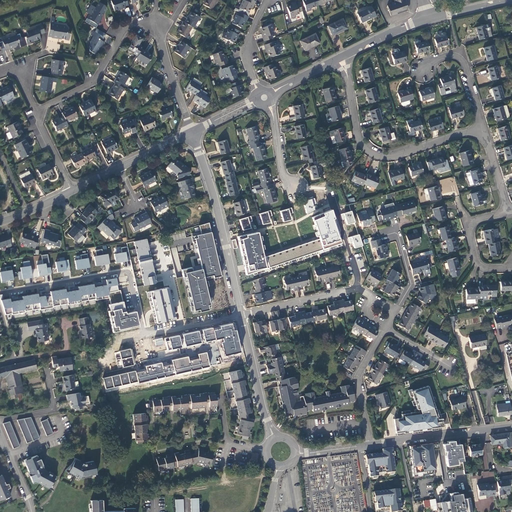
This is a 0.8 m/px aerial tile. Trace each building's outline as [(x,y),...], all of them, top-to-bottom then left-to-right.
[(125,7),(128,5),(126,0),(113,0),(111,1),(114,11),(118,9),(120,8),(121,9),(125,8),(125,7)] [(217,0),(205,0),(203,4),(212,10),(217,0)] [(253,0),(245,0),(245,1),(243,0),(242,0),(239,8),(235,6),(234,10),(240,13),(248,16),(249,14),(248,12),(250,8),(251,9),(255,1),(254,1),(253,0)] [(318,5),(316,0),(303,0),(306,11),(311,10),(311,8),(318,5)] [(403,0),(393,0),(394,3),(386,6),(390,17),(403,12),(403,11),(405,8),(403,0)] [(91,21),(98,25),(100,21),(99,21),(106,9),(105,6),(98,2),(95,8),(91,5),(86,12),(89,14),(85,21),(89,24),(91,21)] [(302,11),(299,3),(296,4),(292,6),(287,7),(291,18),(296,17),(295,14),(299,13),(299,12),(302,11)] [(372,7),(358,14),(362,23),(376,16),(372,7)] [(184,23),(192,27),(193,28),(200,17),(191,12),(184,23)] [(246,20),(248,16),(240,13),(238,17),(236,15),(232,23),(240,27),(243,23),(244,19),(246,20)] [(343,20),(329,27),(333,36),(347,28),(343,20)] [(184,23),(183,22),(176,32),(186,38),(192,27),(184,23)] [(54,24),(50,23),(48,36),(69,40),(70,35),(68,31),(68,28),(66,26),(54,24)] [(24,37),(27,44),(33,42),(32,41),(40,38),(39,34),(45,32),(42,24),(36,26),(36,28),(27,31),(28,35),(24,37)] [(488,24),(475,28),(479,40),(487,37),(486,32),(490,30),(488,24)] [(263,38),(264,41),(272,38),(271,35),(273,34),(270,25),(261,29),(263,33),(264,37),(263,38)] [(236,34),(238,31),(230,27),(229,30),(228,30),(226,34),(224,33),(222,37),(232,42),(234,38),(236,34)] [(89,50),(95,54),(97,50),(98,50),(101,45),(102,46),(104,42),(101,41),(104,37),(98,34),(95,32),(93,31),(91,34),(94,36),(91,41),(91,43),(89,46),(91,47),(89,50)] [(445,34),(445,35),(444,32),(442,31),(433,34),(434,38),(433,38),(436,47),(448,43),(445,34)] [(1,38),(6,51),(9,49),(9,50),(13,48),(13,47),(20,44),(20,47),(27,44),(24,37),(21,38),(19,34),(5,39),(5,36),(1,38)] [(141,50),(142,48),(140,47),(142,45),(139,44),(142,39),(136,35),(133,41),(128,49),(134,52),(133,53),(137,56),(141,50)] [(316,45),(312,36),(298,43),(302,52),(316,45)] [(418,40),(413,41),(417,53),(428,50),(426,41),(419,43),(418,40)] [(190,47),(181,42),(174,52),(183,58),(190,47)] [(264,45),(266,49),(267,48),(268,52),(270,57),(279,54),(279,53),(281,52),(282,50),(280,46),(278,45),(276,46),(276,44),(275,42),(272,43),(264,45)] [(492,46),(482,49),(486,62),(496,59),(492,46)] [(137,56),(136,58),(147,64),(152,56),(141,50),(137,56)] [(392,54),(391,54),(394,64),(406,61),(403,51),(399,52),(392,54)] [(219,66),(227,63),(226,59),(224,60),(223,56),(222,52),(212,55),(215,63),(218,62),(219,66)] [(63,62),(53,60),(52,65),(51,65),(50,67),(48,67),(48,68),(52,69),(52,73),(62,75),(63,70),(62,70),(63,62)] [(263,67),(265,71),(266,70),(267,74),(269,79),(280,75),(279,71),(276,71),(275,67),(272,68),(271,65),(263,67)] [(229,81),(236,78),(235,74),(234,71),(232,66),(221,69),(223,74),(225,74),(226,77),(228,77),(229,81)] [(369,67),(361,70),(364,82),(373,79),(369,67)] [(496,67),(487,69),(490,81),(499,79),(496,67)] [(120,71),(113,82),(115,83),(122,88),(129,76),(120,71)] [(441,83),(437,85),(440,95),(456,91),(454,86),(452,75),(440,78),(441,83)] [(56,82),(57,78),(51,77),(43,76),(41,84),(42,84),(41,91),(51,93),(53,82),(56,82)] [(157,93),(162,84),(152,78),(147,87),(157,93)] [(196,95),(198,91),(199,89),(201,86),(191,80),(185,89),(196,95)] [(242,94),(240,89),(239,85),(238,82),(230,84),(231,88),(230,88),(231,92),(230,93),(231,97),(242,94)] [(122,88),(115,83),(111,90),(111,89),(108,94),(117,99),(124,88),(122,88)] [(12,85),(0,90),(0,100),(1,102),(5,100),(17,95),(12,85)] [(500,86),(491,89),(495,101),(504,98),(500,86)] [(331,87),(322,89),(325,101),(334,98),(331,87)] [(374,87),(364,90),(368,103),(377,100),(374,87)] [(433,97),(431,87),(418,91),(421,101),(433,97)] [(409,88),(397,92),(400,102),(401,105),(402,106),(408,104),(408,102),(407,100),(412,98),(409,88)] [(196,95),(193,100),(200,104),(200,105),(205,108),(210,99),(198,91),(196,95)] [(79,106),(84,116),(95,110),(90,99),(85,102),(85,103),(83,104),(79,106)] [(290,119),(295,118),(304,117),(302,104),(293,106),(294,114),(289,115),(290,119)] [(506,105),(492,109),(496,121),(509,117),(506,105)] [(337,106),(327,109),(331,122),(341,119),(337,106)] [(460,106),(448,109),(450,118),(463,115),(460,106)] [(172,116),(169,107),(158,111),(162,122),(166,120),(165,119),(172,116)] [(73,108),(62,113),(63,116),(66,122),(77,117),(73,108)] [(378,109),(369,111),(373,123),(381,120),(378,109)] [(56,131),(68,125),(66,122),(63,116),(52,122),(56,131)] [(147,129),(151,128),(156,126),(152,117),(144,120),(144,119),(140,120),(144,131),(148,130),(147,129)] [(135,127),(138,126),(135,119),(132,120),(131,118),(123,121),(122,123),(122,124),(121,124),(121,126),(124,135),(131,132),(132,134),(136,132),(135,127)] [(411,119),(406,121),(409,132),(407,133),(408,135),(409,136),(418,133),(417,130),(421,129),(418,120),(412,122),(411,119)] [(439,119),(427,123),(430,131),(441,127),(439,119)] [(7,125),(13,137),(22,132),(17,121),(7,125)] [(303,125),(295,127),(297,139),(306,137),(303,125)] [(247,141),(248,144),(249,144),(258,142),(257,138),(258,138),(255,126),(246,128),(249,141),(247,141)] [(506,126),(498,129),(501,141),(510,138),(506,126)] [(387,127),(378,129),(382,141),(390,139),(391,140),(395,139),(393,133),(389,134),(387,127)] [(341,128),(329,132),(333,144),(345,140),(341,128)] [(117,147),(113,138),(102,144),(107,153),(111,151),(110,151),(117,147)] [(15,144),(21,158),(32,153),(25,139),(15,144)] [(225,140),(217,142),(217,143),(215,144),(217,151),(219,150),(220,154),(228,152),(225,140)] [(260,145),(259,142),(258,142),(249,144),(250,148),(253,147),(256,160),(266,158),(262,145),(260,145)] [(308,159),(309,163),(313,162),(317,161),(316,157),(313,158),(310,145),(300,147),(303,160),(308,159)] [(511,145),(503,148),(507,160),(511,158),(511,145)] [(81,152),(81,153),(85,161),(96,156),(91,147),(81,152)] [(346,161),(348,165),(349,164),(352,161),(348,148),(339,150),(342,162),(346,161)] [(462,167),(471,164),(468,151),(458,154),(462,167)] [(75,167),(85,162),(85,161),(81,153),(71,158),(75,167)] [(441,157),(429,160),(432,170),(444,166),(441,157)] [(317,161),(313,162),(314,166),(310,167),(313,178),(322,176),(320,165),(322,164),(322,166),(327,165),(326,159),(317,161)] [(186,169),(178,162),(176,160),(173,163),(171,161),(167,166),(172,171),(177,176),(177,177),(178,178),(190,174),(188,168),(186,169)] [(180,160),(178,162),(186,169),(188,168),(180,160)] [(224,174),(225,179),(234,176),(232,172),(228,160),(219,162),(223,174),(224,174)] [(420,163),(408,167),(411,176),(423,172),(420,163)] [(47,176),(49,175),(53,173),(49,164),(38,169),(42,179),(47,177),(47,176)] [(260,187),(270,184),(269,181),(270,180),(269,177),(270,176),(269,173),(268,174),(267,169),(258,171),(261,183),(259,183),(260,187)] [(391,171),(387,173),(391,185),(396,184),(395,180),(403,178),(400,169),(394,170),(394,169),(391,170),(391,171)] [(481,182),(477,170),(465,174),(468,186),(481,182)] [(19,176),(25,187),(35,183),(31,174),(29,171),(19,176)] [(150,171),(145,173),(146,174),(143,175),(139,178),(143,186),(155,181),(150,171)] [(350,180),(362,185),(363,183),(366,176),(355,171),(350,180)] [(379,179),(367,173),(366,176),(363,183),(375,188),(379,179)] [(234,176),(225,179),(226,184),(229,196),(238,193),(234,182),(235,181),(234,176)] [(191,183),(190,179),(178,182),(180,187),(182,187),(185,199),(195,196),(193,187),(194,187),(193,182),(191,183)] [(272,188),(271,184),(270,184),(260,187),(261,191),(263,190),(267,204),(277,201),(273,187),(272,188)] [(436,186),(427,189),(430,201),(443,197),(443,196),(443,195),(441,192),(438,193),(436,186)] [(114,189),(100,196),(105,206),(111,204),(110,203),(119,198),(114,189)] [(478,192),(469,195),(473,207),(482,204),(480,200),(478,192)] [(168,206),(163,195),(151,202),(156,212),(168,206)] [(314,198),(302,201),(306,213),(314,209),(313,204),(316,203),(314,198)] [(242,200),(233,203),(236,216),(246,214),(242,200)] [(397,216),(397,217),(402,216),(402,215),(404,214),(407,215),(411,214),(411,212),(416,211),(413,201),(399,205),(399,204),(397,204),(396,203),(393,204),(394,205),(397,216)] [(392,217),(397,216),(394,205),(393,204),(393,202),(384,205),(385,209),(380,210),(381,214),(377,215),(378,221),(390,218),(390,219),(392,218),(392,217)] [(79,218),(87,225),(90,222),(89,221),(98,212),(90,204),(86,208),(87,209),(82,214),(82,215),(79,218)] [(196,214),(192,215),(193,219),(208,215),(205,208),(200,209),(199,207),(195,209),(196,214)] [(441,207),(432,209),(435,221),(444,219),(443,212),(441,207)] [(291,208),(279,211),(283,222),(291,220),(290,214),(293,213),(291,208)] [(336,219),(333,210),(324,214),(314,218),(320,239),(267,257),(266,257),(260,232),(247,235),(240,237),(248,275),(343,243),(335,219),(336,219)] [(271,210),(259,214),(262,224),(271,222),(269,216),(272,216),(271,210)] [(370,221),(374,220),(371,210),(367,211),(368,213),(361,215),(360,212),(356,213),(358,222),(361,221),(362,226),(371,224),(370,221)] [(352,211),(341,214),(343,219),(346,218),(348,224),(356,222),(352,211)] [(152,222),(151,222),(148,214),(142,217),(141,215),(135,218),(140,228),(152,222)] [(250,216),(239,219),(242,230),(251,228),(249,222),(252,221),(250,216)] [(110,221),(106,218),(97,228),(100,231),(102,229),(110,236),(117,229),(116,228),(109,222),(110,221)] [(187,220),(180,222),(182,228),(189,226),(187,220)] [(209,222),(198,225),(201,234),(191,236),(193,242),(195,241),(195,243),(193,244),(195,253),(197,252),(201,269),(192,271),(191,267),(182,269),(184,283),(191,313),(211,308),(209,303),(212,302),(207,280),(221,277),(217,261),(220,261),(219,255),(216,256),(215,249),(218,248),(216,237),(212,238),(209,222)] [(82,235),(83,234),(87,231),(79,223),(75,227),(75,228),(73,231),(72,230),(68,235),(72,238),(73,238),(76,240),(77,241),(80,244),(86,238),(84,236),(82,235)] [(444,240),(450,239),(448,232),(446,226),(437,229),(441,241),(444,240)] [(118,227),(116,228),(117,229),(110,236),(114,239),(122,231),(121,230),(118,227)] [(485,238),(486,244),(487,244),(488,244),(495,242),(495,238),(499,237),(497,229),(494,230),(493,229),(483,231),(485,238)] [(45,230),(41,242),(55,246),(59,235),(53,233),(53,234),(49,233),(50,231),(45,230)] [(417,232),(405,235),(408,246),(413,244),(412,244),(420,242),(417,232)] [(32,247),(36,248),(38,238),(35,237),(35,235),(30,234),(30,235),(27,234),(23,233),(20,242),(32,246),(32,247)] [(360,234),(349,237),(350,243),(354,242),(356,247),(363,245),(360,234)] [(8,235),(0,237),(0,247),(7,246),(7,247),(12,246),(8,235)] [(386,250),(384,244),(381,245),(379,238),(378,239),(374,240),(370,241),(372,247),(375,246),(378,259),(389,256),(387,250),(386,250)] [(455,243),(453,238),(450,239),(444,240),(448,252),(456,250),(455,243)] [(134,242),(144,285),(157,282),(147,239),(134,242)] [(500,255),(498,242),(497,242),(495,242),(488,244),(489,249),(490,256),(500,255)] [(122,253),(114,254),(115,263),(127,261),(127,260),(130,259),(128,247),(121,248),(122,253)] [(96,256),(94,256),(95,266),(109,264),(108,254),(103,255),(102,249),(96,250),(96,256)] [(43,264),(37,265),(39,276),(51,274),(48,254),(42,255),(43,264)] [(74,260),(76,269),(90,267),(87,254),(81,255),(81,259),(74,260)] [(456,258),(446,260),(451,277),(458,275),(460,273),(459,270),(458,263),(456,258)] [(55,262),(57,273),(71,271),(69,259),(55,262)] [(409,264),(412,274),(417,273),(417,272),(422,271),(421,270),(429,268),(428,267),(430,266),(429,260),(427,261),(426,259),(409,264)] [(32,278),(29,261),(23,262),(24,267),(20,267),(21,272),(18,272),(20,280),(32,278)] [(330,267),(326,268),(328,281),(332,280),(332,277),(339,275),(339,274),(340,272),(338,271),(337,266),(333,266),(331,265),(330,267)] [(6,271),(0,272),(0,277),(1,283),(14,281),(11,266),(5,267),(6,271)] [(328,281),(326,268),(323,269),(321,267),(320,269),(314,270),(315,276),(314,278),(316,279),(316,280),(323,279),(324,281),(328,281)] [(385,279),(388,281),(397,286),(399,282),(397,281),(400,274),(399,274),(398,271),(396,272),(391,269),(388,274),(386,275),(387,277),(385,279)] [(374,270),(370,271),(365,279),(371,283),(370,285),(374,287),(381,276),(375,273),(374,270)] [(295,277),(298,289),(302,289),(301,285),(308,284),(308,282),(309,281),(307,279),(306,274),(302,275),(300,274),(299,276),(295,277)] [(293,290),(298,289),(295,277),(292,277),(290,276),(289,278),(283,279),(284,284),(283,286),(285,287),(285,289),(289,288),(289,290),(293,289),(293,290)] [(262,277),(252,280),(255,289),(253,289),(254,293),(264,291),(263,286),(264,286),(263,282),(263,281),(262,277)] [(106,299),(113,333),(139,327),(135,311),(126,313),(121,290),(119,291),(116,278),(102,280),(102,283),(1,300),(6,315),(106,299)] [(398,292),(400,288),(397,286),(388,281),(387,283),(384,284),(385,286),(382,291),(387,294),(388,296),(390,296),(391,296),(395,290),(398,292)] [(419,293),(416,299),(424,304),(428,298),(431,300),(434,295),(431,284),(427,285),(426,282),(418,284),(419,288),(418,288),(419,293)] [(511,284),(506,285),(500,285),(500,294),(511,293),(511,284)] [(477,288),(478,290),(478,297),(486,297),(490,297),(491,298),(496,298),(495,287),(484,288),(477,288)] [(167,288),(147,293),(155,324),(175,320),(167,288)] [(254,293),(253,294),(253,298),(255,297),(256,302),(261,300),(263,301),(264,300),(270,298),(268,290),(264,291),(254,293)] [(475,301),(478,300),(478,297),(478,290),(472,291),(465,291),(466,306),(475,305),(475,301)] [(343,299),(337,300),(340,312),(353,309),(350,300),(343,302),(343,299)] [(326,306),(328,315),(340,312),(337,300),(332,302),(333,304),(326,306)] [(406,310),(404,314),(416,320),(418,317),(415,316),(420,308),(411,304),(407,310),(406,310)] [(311,311),(313,321),(325,318),(323,308),(316,310),(316,308),(311,309),(311,311)] [(280,318),(278,310),(274,311),(278,329),(285,328),(283,318),(280,318)] [(274,311),(270,312),(272,320),(268,321),(270,331),(278,329),(274,311)] [(301,324),(313,321),(311,311),(304,313),(304,311),(298,312),(301,324)] [(301,324),(298,312),(293,313),(294,315),(287,317),(289,327),(301,324)] [(416,320),(404,314),(402,318),(403,318),(398,326),(407,331),(411,323),(413,324),(416,320)] [(506,325),(511,324),(510,314),(494,318),(496,328),(501,326),(501,328),(506,327),(506,325)] [(89,324),(88,317),(79,319),(80,326),(79,326),(81,334),(79,334),(80,339),(92,337),(90,324),(89,324)] [(266,328),(264,319),(260,320),(259,318),(255,319),(256,321),(252,322),(254,332),(262,330),(262,328),(266,328)] [(356,319),(351,327),(361,333),(368,323),(364,320),(362,322),(356,319)] [(35,326),(44,324),(43,320),(27,323),(29,331),(36,330),(35,326)] [(221,339),(225,356),(239,353),(234,323),(164,338),(167,351),(221,339)] [(368,323),(361,333),(372,340),(378,331),(371,328),(372,326),(368,323)] [(48,328),(47,324),(44,324),(35,326),(36,330),(36,335),(37,335),(38,342),(49,341),(46,328),(48,328)] [(429,341),(432,343),(438,333),(428,328),(422,336),(429,340),(429,341)] [(438,333),(432,343),(436,345),(436,344),(443,348),(449,337),(442,333),(440,335),(438,333)] [(483,334),(467,338),(470,348),(485,344),(483,334)] [(154,339),(155,346),(163,345),(162,338),(154,339)] [(267,354),(271,353),(275,352),(276,352),(275,349),(278,348),(277,343),(258,347),(259,351),(266,349),(267,354)] [(395,358),(399,350),(396,348),(395,348),(388,344),(383,351),(395,358)] [(355,345),(348,356),(357,361),(361,355),(363,356),(366,351),(355,345)] [(132,348),(119,351),(122,367),(135,364),(132,348)] [(414,355),(411,353),(410,355),(402,351),(398,359),(399,359),(397,361),(398,363),(402,365),(403,365),(405,362),(408,364),(412,358),(414,355)] [(209,366),(206,352),(198,354),(199,358),(190,361),(188,356),(172,360),(173,364),(162,367),(161,362),(146,366),(147,370),(135,372),(135,370),(103,378),(106,389),(209,366)] [(348,356),(347,355),(345,359),(346,360),(342,366),(351,372),(355,365),(357,366),(359,362),(357,361),(348,356)] [(414,355),(412,358),(408,364),(419,371),(421,368),(425,371),(428,364),(425,362),(424,364),(416,359),(418,357),(417,357),(414,355)] [(265,364),(266,369),(282,365),(280,356),(276,357),(272,358),(271,358),(271,361),(272,363),(270,363),(265,364)] [(72,358),(57,361),(56,357),(51,357),(53,368),(58,367),(58,366),(61,365),(62,367),(61,367),(61,370),(68,369),(68,370),(74,369),(72,358)] [(381,375),(387,364),(378,359),(374,366),(372,365),(370,368),(371,369),(381,375)] [(34,360),(2,367),(0,367),(0,377),(5,376),(10,395),(16,394),(23,392),(18,373),(36,369),(34,360)] [(282,365),(266,369),(267,373),(272,372),(274,371),(274,373),(276,380),(279,379),(285,378),(282,365)] [(370,368),(370,369),(368,371),(370,373),(366,380),(375,385),(378,379),(379,380),(381,375),(371,369),(370,368)] [(238,377),(243,376),(242,371),(240,372),(239,369),(222,373),(226,393),(232,416),(238,415),(238,418),(240,418),(236,433),(241,434),(243,434),(243,438),(247,439),(248,435),(250,436),(251,431),(249,431),(250,425),(252,426),(253,421),(244,419),(243,414),(247,413),(252,411),(250,407),(248,407),(247,402),(249,401),(248,397),(239,399),(238,396),(243,395),(247,394),(246,389),(244,389),(243,384),(245,384),(244,379),(235,382),(234,378),(238,377)] [(73,378),(73,375),(63,377),(65,391),(70,390),(71,388),(74,388),(73,383),(74,381),(74,378),(73,378)] [(347,401),(353,400),(350,385),(348,386),(347,384),(339,386),(340,392),(329,394),(328,390),(324,391),(325,395),(320,396),(313,398),(312,391),(304,393),(304,395),(299,396),(300,400),(294,401),(292,394),(296,393),(296,390),(291,391),(291,388),(297,386),(295,378),(293,379),(293,376),(285,378),(279,379),(280,386),(278,386),(279,390),(278,390),(280,400),(281,400),(282,404),(281,404),(282,408),(283,408),(285,415),(292,413),(292,415),(297,414),(296,413),(300,412),(300,413),(305,412),(305,410),(311,408),(311,410),(315,409),(316,411),(323,409),(334,407),(334,405),(338,404),(338,406),(343,405),(343,403),(347,402),(347,401)] [(437,416),(428,386),(410,391),(416,409),(417,409),(417,411),(400,414),(400,418),(393,419),(394,433),(402,432),(402,433),(429,429),(429,428),(429,424),(448,422),(446,412),(439,414),(440,418),(437,419),(437,416)] [(385,391),(374,395),(375,400),(377,399),(380,407),(389,405),(385,391)] [(78,393),(66,395),(67,400),(70,400),(71,407),(74,407),(75,410),(81,409),(81,406),(85,405),(85,404),(89,403),(87,396),(83,397),(83,396),(79,397),(78,393)] [(216,406),(215,395),(212,395),(212,393),(199,394),(199,396),(194,396),(194,394),(181,395),(181,397),(175,398),(175,396),(162,397),(163,399),(157,399),(157,397),(151,398),(152,400),(148,400),(149,404),(152,404),(153,412),(168,410),(167,402),(171,401),(171,410),(186,409),(185,400),(189,400),(190,409),(204,407),(203,399),(207,398),(208,407),(216,406)] [(452,399),(449,400),(448,400),(450,404),(448,406),(450,407),(451,410),(459,408),(465,407),(462,396),(452,399)] [(511,413),(510,403),(496,405),(497,415),(511,413)] [(137,420),(146,420),(146,415),(144,415),(143,412),(132,413),(134,439),(135,439),(136,442),(140,442),(139,439),(142,439),(148,438),(148,433),(146,434),(145,428),(147,428),(147,423),(137,424),(137,420)] [(39,438),(31,417),(17,420),(26,443),(39,438)] [(47,419),(40,421),(46,436),(52,433),(47,419)] [(9,421),(3,423),(13,448),(19,446),(9,421)] [(511,445),(511,432),(490,435),(491,444),(502,443),(503,447),(503,448),(508,447),(508,446),(511,445)] [(447,441),(447,444),(443,444),(446,467),(460,465),(460,463),(463,462),(460,444),(454,445),(454,440),(447,441)] [(410,479),(436,476),(433,451),(435,450),(434,443),(406,447),(410,479)] [(481,453),(480,443),(474,444),(474,443),(471,443),(472,445),(472,450),(469,450),(469,455),(481,453)] [(156,465),(153,465),(154,469),(157,468),(158,471),(190,463),(190,464),(194,462),(195,461),(209,464),(210,463),(213,463),(213,459),(211,459),(211,457),(212,451),(207,449),(206,451),(202,450),(202,448),(197,447),(196,453),(195,456),(190,458),(189,454),(188,449),(183,450),(183,452),(178,454),(177,451),(173,452),(175,461),(171,462),(169,453),(165,454),(165,456),(160,458),(160,455),(155,457),(156,463),(156,465)] [(376,454),(364,455),(366,465),(368,465),(369,477),(378,476),(377,473),(384,472),(385,473),(394,472),(391,448),(381,449),(382,454),(376,455),(376,454)] [(28,472),(30,474),(31,477),(33,478),(34,480),(36,482),(38,483),(40,485),(41,485),(43,486),(46,488),(48,489),(49,487),(52,487),(52,481),(55,481),(56,476),(44,470),(41,464),(40,463),(39,462),(36,455),(30,458),(29,458),(30,459),(24,461),(28,472)] [(72,463),(64,470),(79,478),(88,477),(88,476),(96,474),(93,461),(85,462),(85,464),(83,464),(74,459),(72,463)] [(0,499),(10,496),(7,489),(7,488),(3,490),(2,487),(3,486),(2,483),(4,482),(1,475),(0,475),(0,474),(0,499)] [(496,483),(497,491),(498,494),(504,493),(504,494),(509,494),(509,490),(508,484),(511,483),(511,474),(502,476),(502,480),(500,480),(496,481),(496,483)] [(496,483),(487,484),(485,484),(485,482),(476,483),(477,498),(478,498),(484,497),(484,496),(494,494),(493,491),(497,491),(496,483)] [(384,491),(373,492),(374,502),(375,511),(383,511),(390,511),(389,511),(395,511),(401,511),(401,510),(398,489),(387,490),(387,491),(384,491)] [(471,511),(469,498),(459,499),(458,494),(447,496),(448,502),(437,503),(438,511),(471,511)] [(436,505),(435,498),(422,500),(423,507),(430,506),(436,505)] [(90,499),(91,507),(89,507),(89,511),(134,511),(134,507),(123,507),(123,510),(103,510),(102,499),(90,499)] [(175,499),(175,511),(183,511),(183,499),(175,499)] [(198,511),(198,499),(190,499),(190,511),(198,511)]
